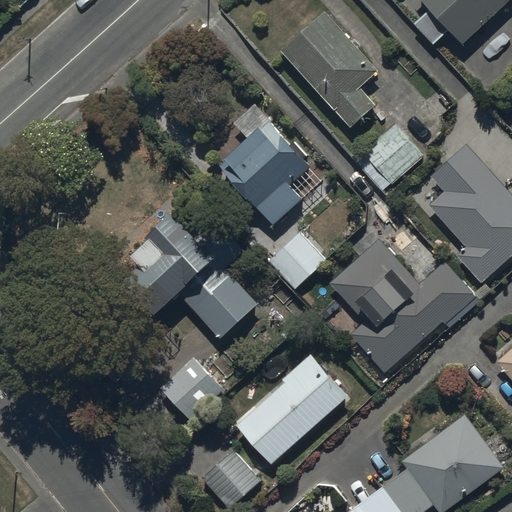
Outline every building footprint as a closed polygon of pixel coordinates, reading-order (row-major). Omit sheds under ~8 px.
[(417,27),(436,46),(453,32),(466,47),(511,3),(511,0),(422,0),(433,12),(417,27)] [(382,72),(326,13),(283,53),(354,129),(379,106),(363,90),(382,72)] [(251,141),(222,168),(277,228),(306,202),(293,187),(314,168),(258,106),(237,125),(251,141)] [(367,152),(395,185),(426,159),(399,126),(367,152)] [(461,257),(484,284),(511,259),(511,193),(470,146),(435,178),(448,192),(432,206),(470,249),(461,257)] [(166,313),(184,297),(224,341),(262,306),(228,270),(248,252),(209,210),(189,228),(179,217),(124,268),(166,313)] [(327,264),(300,234),(271,261),(297,291),(327,264)] [(353,335),(388,374),(447,321),(450,324),(478,299),(447,263),(422,285),(382,240),(332,285),(366,324),(353,335)] [(511,426),(511,427),(511,352),(499,364),(511,377),(511,426)] [(315,356),(240,427),(274,466),(351,398),(315,356)] [(163,391),(193,422),(225,392),(196,360),(163,391)] [(353,511),(430,511),(436,508),(438,511),(448,511),(507,471),(469,417),(404,463),(409,470),(353,511)] [(263,482),(234,451),(204,480),(233,511),(263,482)]
